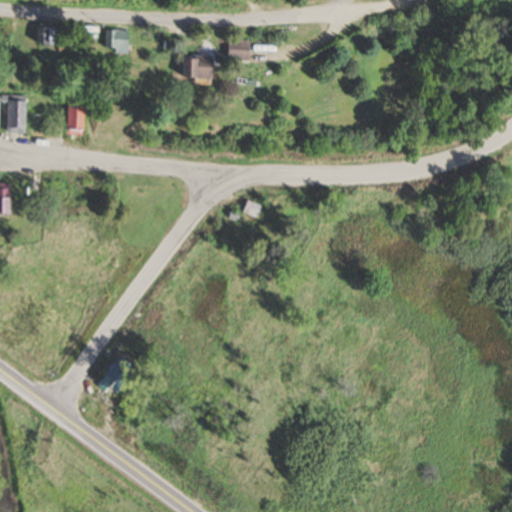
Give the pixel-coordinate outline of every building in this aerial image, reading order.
[(52,47),(55,31),(35,28),(33,45),(52,47)] [(103,32),(103,56),(125,56),(125,32),(103,32)] [(227,62),(246,62),(246,42),(227,42),(227,62)] [(208,83),(208,58),(179,58),(179,83),(208,83)] [(3,134),(23,134),(23,98),(3,98),(3,134)] [(81,135),(81,102),(64,102),(64,135),(81,135)] [(0,185),(0,215),(10,216),(10,185),(0,185)] [(242,211),(254,219),(260,210),(248,202),(242,211)] [(95,386),(116,357),(131,367),(112,394),(105,389),(103,392),(95,386)]
